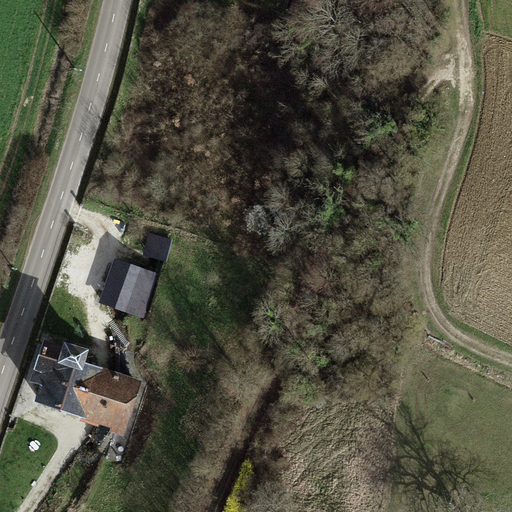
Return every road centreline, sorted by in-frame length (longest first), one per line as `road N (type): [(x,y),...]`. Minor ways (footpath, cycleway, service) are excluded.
road 1 (track): [(202,511),(337,189),(429,82),(462,56)]
road 2 (tertiary): [(115,0),(0,385)]
road 3 (track): [(462,56),(424,278),(445,326),(511,360)]
road 4 (track): [(0,183),(51,0)]
